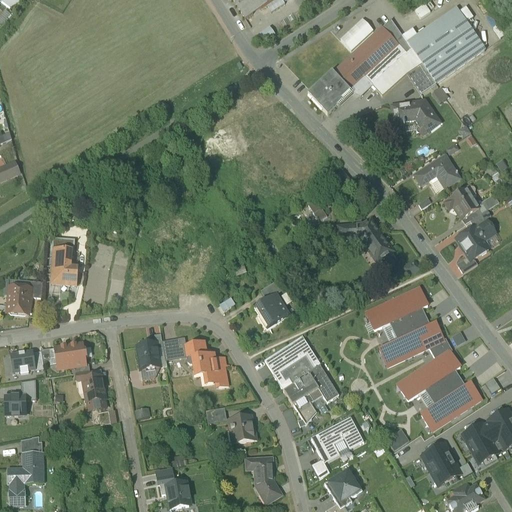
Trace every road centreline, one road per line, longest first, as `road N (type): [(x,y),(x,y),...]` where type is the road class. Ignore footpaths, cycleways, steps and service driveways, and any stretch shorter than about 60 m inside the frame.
road 1 (residential): [(511,365),(391,205),(257,61)]
road 2 (residential): [(107,324),(174,317),(217,327),(274,414),(303,511)]
road 3 (residential): [(138,511),(107,324)]
